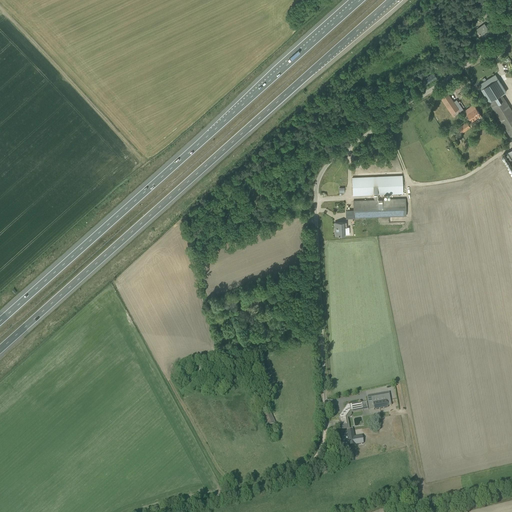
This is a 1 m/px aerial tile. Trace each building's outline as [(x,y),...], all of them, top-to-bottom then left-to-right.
[(479,33),(480,34),(482,36),(489,31),(485,24),(477,29),(480,33),(479,33)] [(434,73),(422,81),(425,86),(437,77),(434,73)] [(489,102),(502,94),(506,91),(498,79),(495,74),(479,85),(481,89),(489,102)] [(453,86),(456,92),(466,86),(462,80),(453,86)] [(438,94),(453,117),(460,112),(458,109),(458,108),(447,91),(446,92),(445,89),(438,94)] [(489,102),(503,125),(511,118),(511,110),(502,94),(489,102)] [(467,122),(458,128),(462,133),(471,127),(470,126),(473,124),(473,125),(476,123),(483,118),(476,109),(473,105),(465,111),(468,115),(472,121),(468,124),(467,122)] [(511,118),(503,125),(511,137),(511,135),(511,118)] [(346,211),(346,218),(354,218),(359,218),(406,215),(405,199),(378,200),(378,194),(403,193),(402,176),(352,178),(353,195),(374,194),(374,200),(353,201),(354,211),(346,211)] [(335,235),(335,236),(345,235),(345,228),(347,227),(346,222),(334,223),(335,228),(336,235),(335,235)] [(270,289),(269,286),(268,284),(258,288),(260,293),(265,291),(264,288),(266,288),(267,290),(270,289)] [(388,407),(386,400),(373,403),(374,410),(388,407)] [(362,409),(361,403),(348,405),(349,406),(347,406),(347,405),(339,417),(340,417),(340,418),(339,418),(341,426),(347,425),(345,417),(349,411),(350,411),(362,409)] [(263,417),(267,427),(275,423),(271,414),(263,417)]
